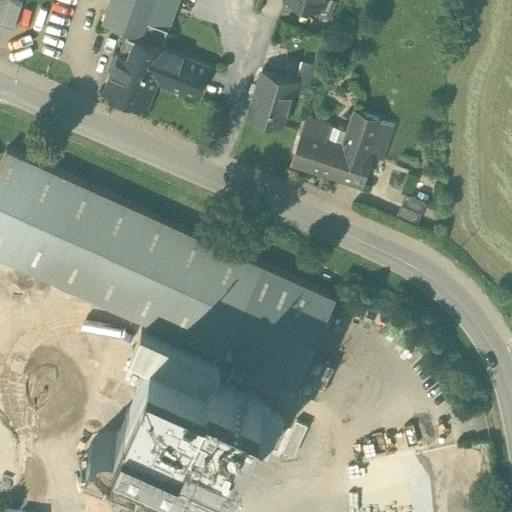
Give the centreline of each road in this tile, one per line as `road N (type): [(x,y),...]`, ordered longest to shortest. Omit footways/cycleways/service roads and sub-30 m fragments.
road 1 (tertiary): [(506,378),(477,323),(432,277),(210,174)]
road 2 (tertiary): [(210,174),(0,83)]
road 3 (residential): [(261,17),(210,174)]
